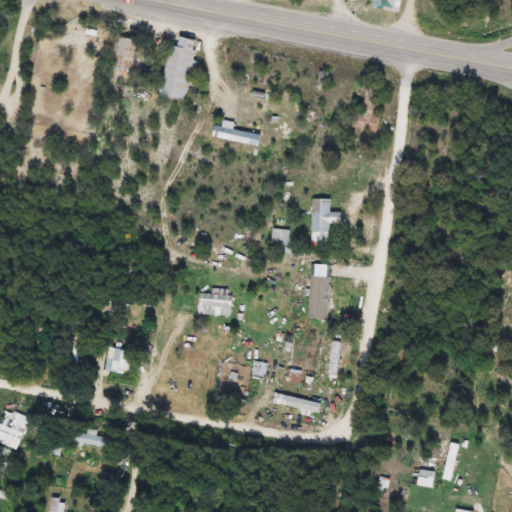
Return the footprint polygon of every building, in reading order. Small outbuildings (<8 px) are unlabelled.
[(380,6),(381,0),(393,0),(392,9),(380,6)] [(161,97),(172,36),(197,41),(185,101),(161,97)] [(136,40),(131,73),(113,70),(118,38),(136,40)] [(260,137),(258,148),(212,137),(215,126),(260,137)] [(330,199),(330,245),(311,245),(311,199),(330,199)] [(327,320),(308,320),(309,277),(328,278),(327,320)] [(230,295),(230,317),(199,317),(199,295),(230,295)] [(328,351),(317,351),(317,342),(338,342),(338,377),(328,377),(328,351)] [(128,373),(107,374),(106,350),(127,349),(128,373)] [(202,385),(175,382),(177,369),(203,372),(202,385)] [(303,384),(287,384),(287,372),(303,372),(303,384)] [(272,402),(275,393),(319,406),(317,415),(272,402)] [(24,428),(17,450),(0,445),(0,420),(2,414),(12,417),(10,423),(24,428)] [(114,449),(72,444),(73,435),(115,439),(114,449)] [(60,499),(57,511),(47,511),(51,497),(60,499)]
